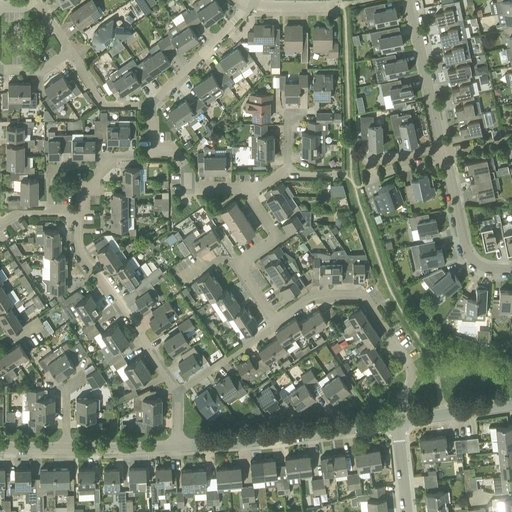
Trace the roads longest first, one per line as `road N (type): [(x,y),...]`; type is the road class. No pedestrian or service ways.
road 1 (residential): [(273,321),(312,295),(361,296),(412,373),(401,397),(404,421)]
road 2 (residential): [(177,446),(397,422)]
road 3 (residential): [(177,393),(80,251),(79,212)]
road 4 (residential): [(446,154),(408,0)]
road 5 (residential): [(511,267),(481,265),(462,244),(446,154)]
road 6 (residential): [(245,0),(237,18),(152,104)]
road 7 (residential): [(177,393),(266,336),(273,321)]
